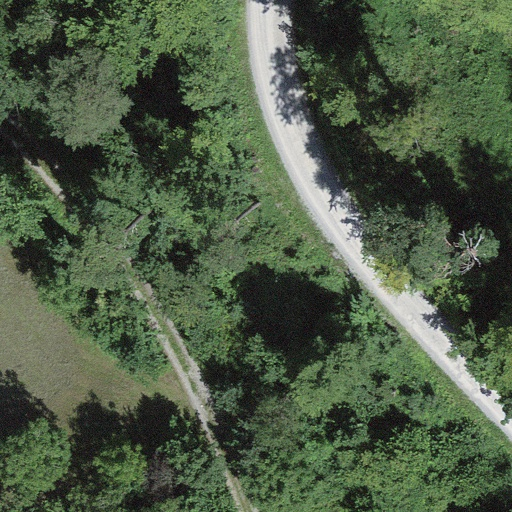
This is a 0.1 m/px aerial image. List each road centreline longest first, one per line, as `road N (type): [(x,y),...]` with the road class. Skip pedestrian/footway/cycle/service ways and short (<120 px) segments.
road 1 (track): [(511,420),(359,255),(303,181),(275,77),(277,0)]
road 2 (track): [(0,116),(180,318),(251,511)]
